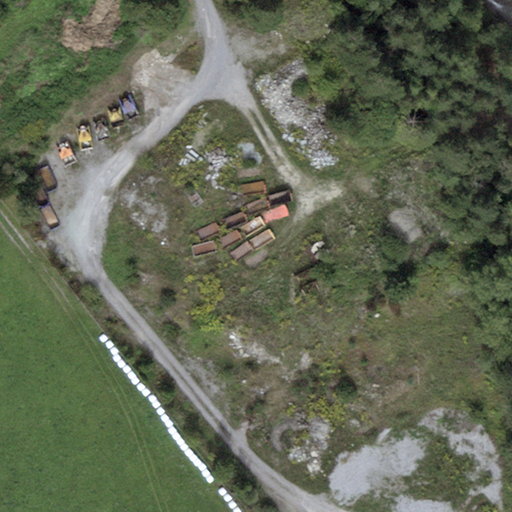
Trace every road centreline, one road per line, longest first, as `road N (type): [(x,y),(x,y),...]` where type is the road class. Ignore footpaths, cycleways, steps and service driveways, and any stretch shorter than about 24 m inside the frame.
road 1 (track): [(202,0),(212,63),(106,180),(92,206),(92,262),(270,481),(318,511)]
road 2 (track): [(0,217),(110,375)]
